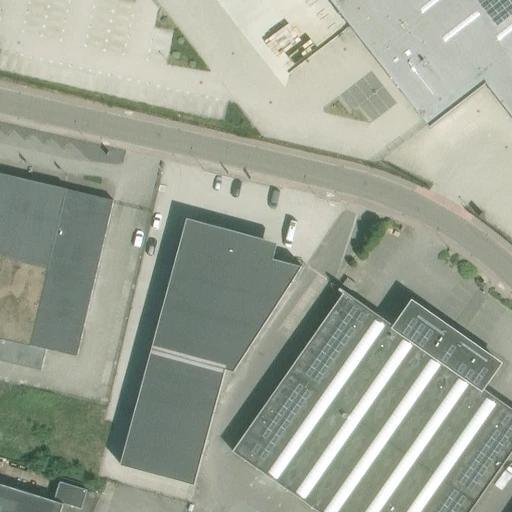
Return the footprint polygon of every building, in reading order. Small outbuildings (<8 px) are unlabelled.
[(511,0),(332,0),(431,127),(487,83),(511,114),(511,0)] [(0,359),(43,370),(48,348),(78,356),(115,200),(0,172),(0,359)] [(271,244),(193,222),(189,237),(185,236),(172,281),(161,320),(121,463),(123,463),(195,484),(227,369),(236,371),(303,269),(302,269),(267,259),(271,244)] [(470,511),(511,453),(511,407),(483,386),(500,362),(414,302),(397,326),(341,287),(339,289),(344,292),(233,451),(320,511),(470,511)] [(83,509),(89,489),(61,481),(55,500),(0,482),(0,511),(62,511),(65,503),(83,509)]
